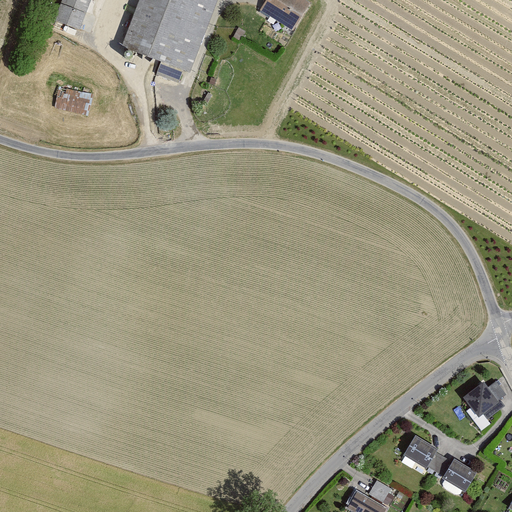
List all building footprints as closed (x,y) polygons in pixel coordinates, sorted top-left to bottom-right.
[(144,0),(127,45),(196,71),(223,0),(144,0)] [(313,2),(309,0),(270,0),(265,8),(296,28),(313,2)] [(87,11),(66,3),(61,17),(83,24),(87,11)] [(90,114),(93,92),(59,87),(56,109),(90,114)] [(484,381),(463,396),(482,422),(503,406),(500,401),(507,396),(497,381),(488,388),(484,381)] [(440,448),(415,433),(403,454),(426,467),(428,467),(436,471),(445,457),(437,452),(440,448)] [(477,471),(455,458),(453,462),(445,457),(436,471),(444,476),(443,477),(465,491),(477,471)] [(356,485),(345,506),(356,511),(384,511),(389,505),(384,503),(393,486),(378,478),(369,493),(356,485)]
